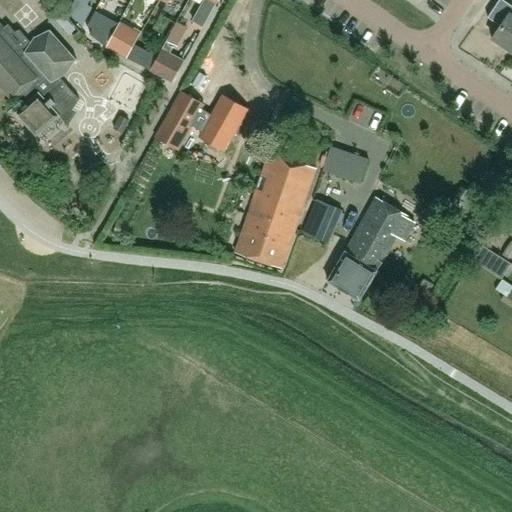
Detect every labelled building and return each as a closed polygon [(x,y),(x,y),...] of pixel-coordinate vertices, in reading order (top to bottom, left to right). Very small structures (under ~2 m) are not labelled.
[(75,0),(69,12),(82,27),(93,8),(87,5),(90,0),(75,0)] [(217,2),(217,0),(204,0),(201,7),(202,8),(196,19),(205,24),(217,2)] [(511,14),(509,12),(491,39),(511,52),(511,14)] [(100,40),(112,20),(101,14),(90,34),(100,40)] [(79,99),(60,77),(66,74),(76,59),(49,29),(34,37),(30,42),(19,30),(15,32),(8,24),(4,27),(0,22),(0,84),(13,99),(16,96),(23,105),(14,112),(36,136),(59,116),(68,126),(69,125),(68,124),(76,113),(72,110),(79,99)] [(139,35),(132,31),(127,39),(118,34),(111,48),(110,49),(126,58),(126,57),(139,35)] [(167,93),(184,65),(161,51),(144,79),(167,93)] [(182,90),(156,137),(178,150),(193,124),(204,130),(201,136),(225,150),(248,110),(224,96),(213,115),(202,109),(205,104),(182,90)] [(122,133),(130,120),(120,115),(113,128),(122,133)] [(369,158),(330,146),(322,170),(361,183),(369,158)] [(270,152),(251,204),(234,252),(281,268),(316,168),(270,152)] [(328,179),(326,189),(348,194),(350,185),(328,179)] [(479,197),(462,186),(452,203),(469,213),(479,197)] [(409,216),(376,197),(375,197),(327,281),(359,299),(382,259),(395,235),(397,236),(404,240),(414,222),(407,218),(409,216)] [(317,199),(303,232),(303,233),(327,243),(342,209),(317,199)] [(498,261),(493,257),(495,253),(482,245),(473,260),(491,272),(498,261)]
